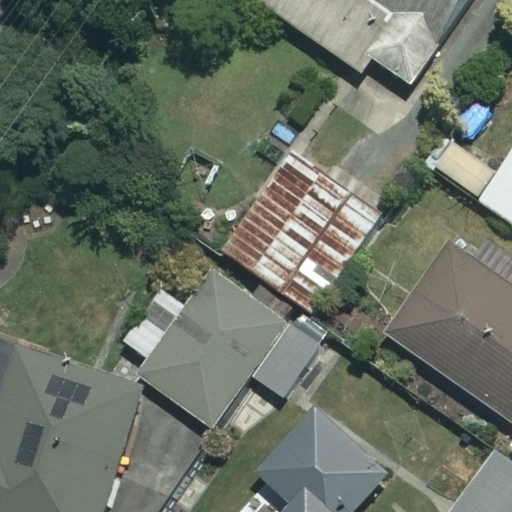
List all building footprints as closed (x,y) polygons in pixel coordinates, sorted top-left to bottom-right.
[(467,0),(263,0),(364,69),(374,55),(412,81),(467,0)] [(511,154),(500,171),(448,135),(429,161),(511,218),(511,154)] [(384,213),(292,149),(224,247),(316,310),(384,213)] [(511,284),(452,243),(389,334),(511,419),(511,284)] [(127,340),(152,356),(140,374),(215,424),(293,304),(218,255),(188,302),(163,285),(127,340)] [(0,511),(99,511),(139,378),(0,335),(0,511)] [(349,511),(382,476),(309,412),(220,511),(349,511)] [(511,511),(511,458),(498,449),(452,511),(511,511)]
